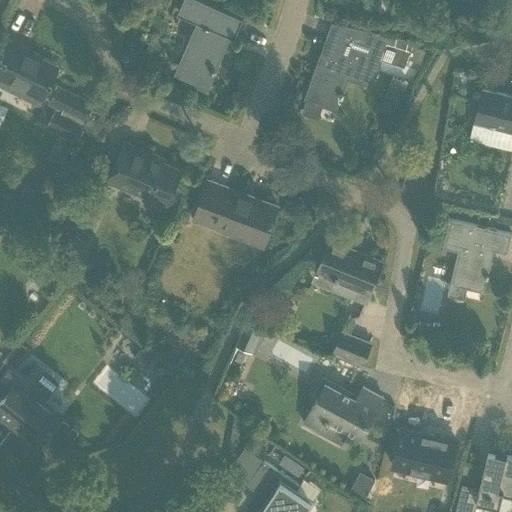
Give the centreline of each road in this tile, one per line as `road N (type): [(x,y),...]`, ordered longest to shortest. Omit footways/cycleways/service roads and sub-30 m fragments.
road 1 (residential): [(509,394),(400,364),(389,343),(407,241),(397,215),(255,160),(246,145)]
road 2 (residential): [(246,145),(127,95),(84,24),(46,0)]
road 3 (residential): [(246,145),(297,0)]
